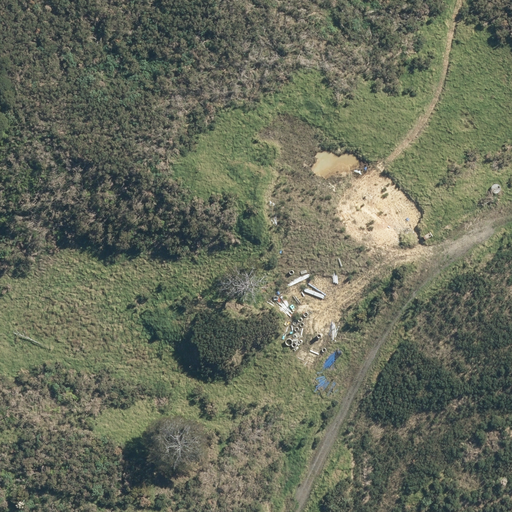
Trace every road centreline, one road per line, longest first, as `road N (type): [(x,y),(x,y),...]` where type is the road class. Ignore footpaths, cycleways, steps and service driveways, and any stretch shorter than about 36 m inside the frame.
road 1 (unknown): [(242,511),(376,326),(511,206)]
road 2 (track): [(430,278),(362,243),(346,218),(349,186),(399,141),(429,88),(445,0)]
